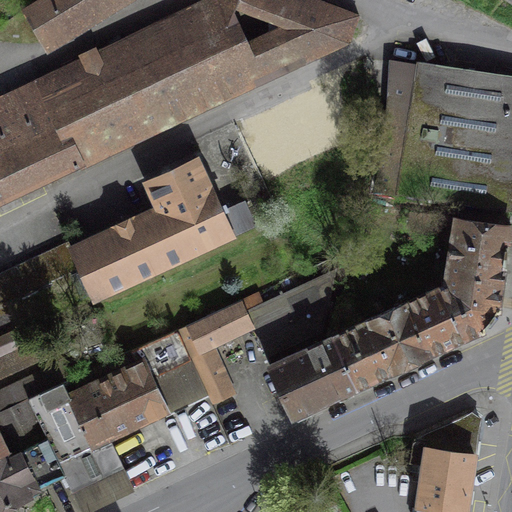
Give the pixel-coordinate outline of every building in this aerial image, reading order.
[(37,0),(26,7),(47,42),(117,0),(37,0)] [(217,0),(216,3),(254,82),(302,60),(350,38),(359,14),(321,0),(217,0)] [(254,82),(216,3),(42,85),(80,165),(167,123),(254,82)] [(511,76),(506,76),(394,62),(378,199),(511,215),(511,76)] [(0,202),(24,191),(80,165),(42,85),(0,104),(0,202)] [(243,239),(205,158),(177,171),(150,183),(162,208),(141,217),(20,268),(0,276),(0,344),(19,336),(243,239)] [(511,215),(453,208),(445,275),(292,346),(266,357),(292,415),(319,403),(370,380),(449,344),(484,328),(504,301),(507,280),(511,242),(511,215)] [(225,354),(263,337),(248,307),(159,350),(144,357),(148,365),(78,397),(63,367),(0,396),(0,427),(34,500),(44,496),(74,482),(68,469),(131,440),(212,402),(215,408),(228,402),(244,395),(225,354)] [(25,348),(19,336),(0,344),(0,362),(1,365),(0,365),(0,377),(39,361),(35,352),(32,345),(25,348)] [(472,511),(487,430),(474,416),(437,434),(421,511),(472,511)] [(0,511),(8,511),(34,500),(0,427),(0,511)]
